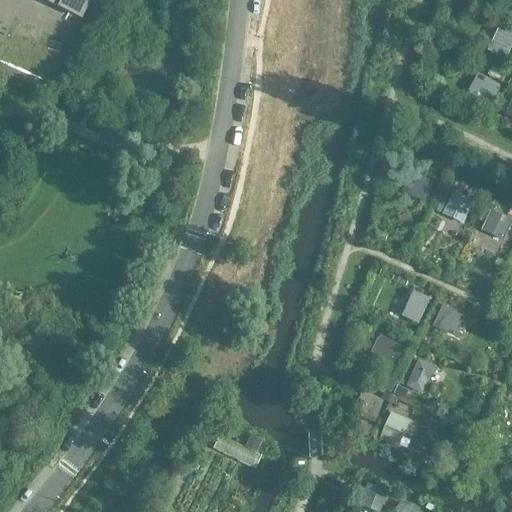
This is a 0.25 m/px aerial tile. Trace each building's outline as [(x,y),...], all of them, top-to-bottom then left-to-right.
[(40,0),(87,23),(97,0),(40,0)] [(511,46),(511,27),(501,22),(487,50),(506,59),(511,46)] [(492,65),(487,74),(501,81),(506,72),(492,65)] [(479,73),(468,93),(491,105),(500,84),(479,73)] [(435,181),(411,171),(402,192),(426,202),(435,181)] [(474,202),(453,191),(442,213),(463,224),(474,202)] [(441,213),(447,200),(438,196),(432,209),(441,213)] [(511,219),(491,210),(482,230),(503,240),(511,220),(511,219)] [(409,279),(399,275),(397,282),(407,286),(409,279)] [(432,299),(414,290),(402,317),(420,325),(432,299)] [(443,303),(433,325),(455,336),(465,317),(454,311),(455,309),(443,303)] [(405,347),(379,333),(368,353),(395,367),(405,347)] [(427,345),(432,336),(426,333),(421,342),(427,345)] [(437,368),(419,360),(407,386),(424,394),(437,368)] [(391,392),(398,379),(389,374),(382,388),(391,392)] [(409,390),(398,385),(394,394),(405,399),(409,390)] [(399,397),(385,391),(383,395),(385,396),(384,400),(395,406),(399,397)] [(384,401),(365,393),(356,416),(375,424),(384,401)] [(411,420),(391,412),(379,439),(399,448),(411,420)] [(245,447),(256,452),(262,440),(251,434),(245,447)] [(261,455),(219,435),(213,449),(255,469),(261,455)] [(366,483),(357,503),(376,511),(379,511),(388,492),(366,483)] [(422,511),(400,501),(395,510),(398,511),(422,511)] [(436,511),(439,508),(428,502),(425,508),(431,511),(436,511)]
